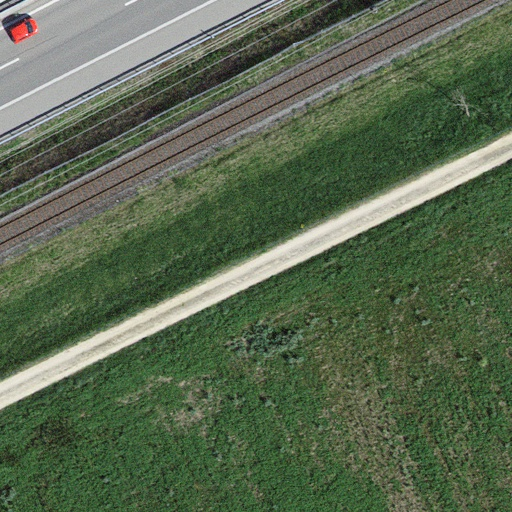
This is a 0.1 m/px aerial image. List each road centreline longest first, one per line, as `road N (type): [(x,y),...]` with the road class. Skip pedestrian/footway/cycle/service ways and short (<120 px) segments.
road 1 (track): [(511,146),(0,399)]
road 2 (motorway): [(0,70),(137,0)]
